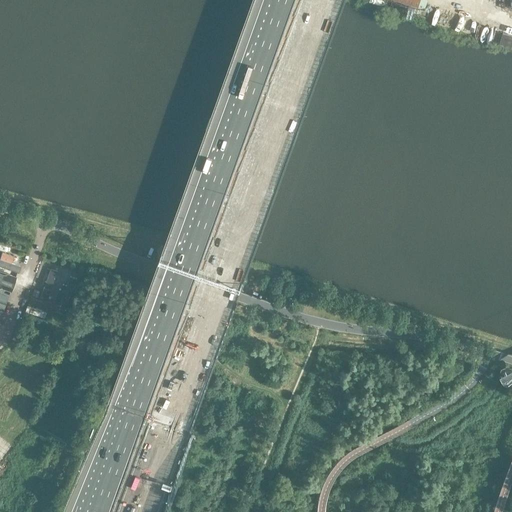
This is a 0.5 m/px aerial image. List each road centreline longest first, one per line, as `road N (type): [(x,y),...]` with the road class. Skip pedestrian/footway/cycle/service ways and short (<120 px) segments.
road 1 (motorway): [(278,0),(94,511)]
road 2 (motorway): [(137,511),(317,0)]
road 3 (unclassified): [(511,361),(434,337),(295,313),(159,269),(46,220)]
road 4 (residential): [(0,339),(46,220)]
